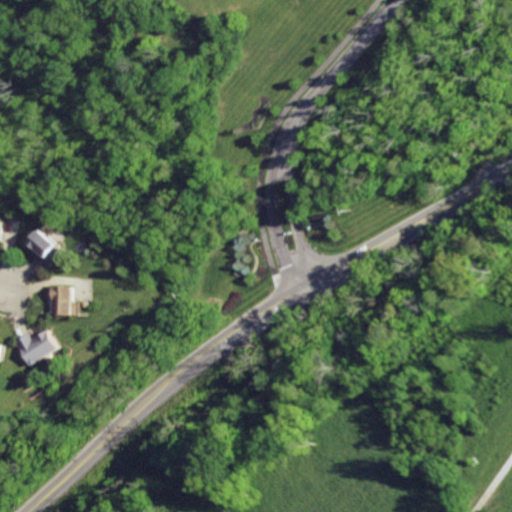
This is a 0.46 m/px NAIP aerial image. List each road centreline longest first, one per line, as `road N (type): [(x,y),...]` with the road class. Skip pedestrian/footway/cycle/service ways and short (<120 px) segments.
road 1 (secondary): [(29,511),(187,367),(511,173)]
road 2 (residential): [(392,0),(320,76),(280,155)]
